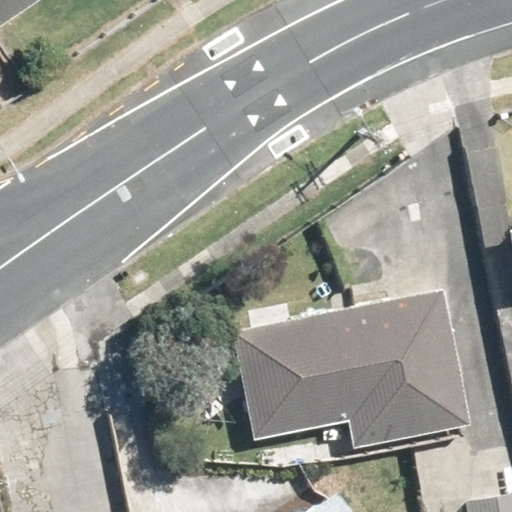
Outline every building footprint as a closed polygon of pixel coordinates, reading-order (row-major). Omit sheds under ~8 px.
[(0,0),(0,18),(26,0),(0,0)] [(511,290),(511,223),(491,227),(503,292),(511,290)] [(342,444),(458,421),(432,288),(219,329),(240,437),(337,418),(342,444)] [(511,511),(511,503),(509,487),(448,499),(450,511),(511,511)] [(334,511),(318,488),(281,511),(334,511)]
